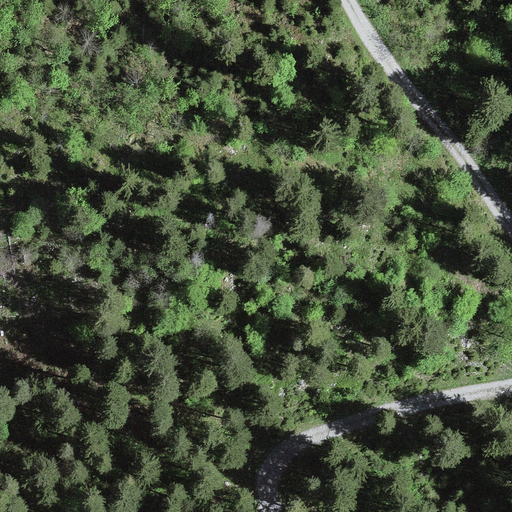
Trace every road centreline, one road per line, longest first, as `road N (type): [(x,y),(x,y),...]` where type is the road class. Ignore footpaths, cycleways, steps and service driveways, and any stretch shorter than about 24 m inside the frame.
road 1 (track): [(266,511),(269,469),(308,439),(511,383)]
road 2 (track): [(511,220),(367,38),(347,0)]
